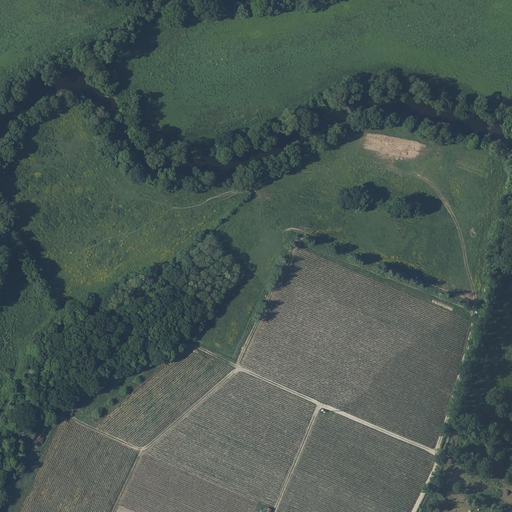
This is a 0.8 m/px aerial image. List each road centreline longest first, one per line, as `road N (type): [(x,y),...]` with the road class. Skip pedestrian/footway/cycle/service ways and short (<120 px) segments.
road 1 (track): [(413,511),(439,453),(191,346),(109,380),(74,407),(72,418),(144,450)]
road 2 (track): [(144,450),(237,367)]
